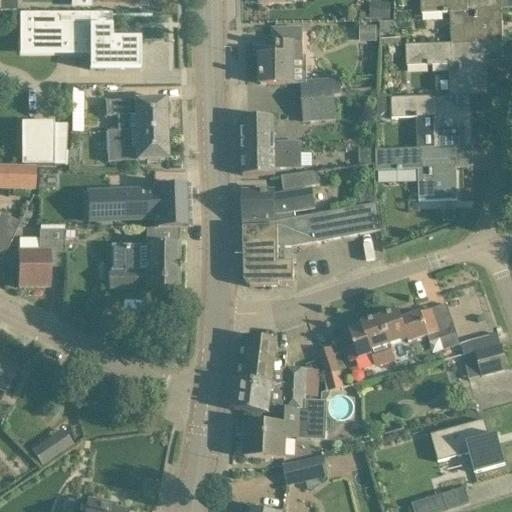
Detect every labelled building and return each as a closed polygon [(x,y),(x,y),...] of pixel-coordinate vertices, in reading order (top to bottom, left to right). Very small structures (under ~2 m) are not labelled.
[(421,0),(422,16),(450,15),(451,46),(465,46),(482,45),(503,44),(502,10),(498,10),(497,0),(421,0)] [(390,4),(370,3),(370,20),(389,21),(390,4)] [(33,17),(33,50),(59,50),(59,42),(89,42),(89,56),(89,71),(140,71),(140,40),(111,40),(106,40),(106,29),(111,29),(111,15),(19,15),(19,17),(33,17)] [(363,28),(363,44),(377,44),(377,28),(363,28)] [(302,59),(302,33),(275,33),(275,46),(261,46),(261,86),(293,86),(293,59),(302,59)] [(451,46),(406,48),(407,68),(448,67),(448,79),(449,97),(467,97),(488,97),(487,63),(483,63),(482,45),(465,46),(451,46)] [(302,100),(341,98),(340,82),(301,83),(302,100)] [(72,94),(72,107),(83,107),(83,94),(72,94)] [(436,97),(391,99),(391,108),(392,120),(434,119),(435,150),(435,151),(452,150),(473,149),(471,115),(468,115),(467,97),(449,97),(436,97)] [(341,99),(341,98),(302,100),(303,125),(336,122),(335,99),(341,99)] [(391,99),(377,100),(377,118),(381,118),(387,112),(387,108),(391,108),(391,99)] [(106,133),(106,134),(166,132),(165,101),(134,102),(134,103),(107,104),(107,117),(116,117),(117,133),(106,133)] [(274,119),(262,119),(242,119),(242,156),(290,157),(290,159),(302,160),(302,145),(274,145),(274,119)] [(25,167),(68,168),(70,129),(69,129),(68,146),(57,146),(57,125),(25,124),(25,167)] [(166,132),(106,134),(107,152),(108,152),(108,163),(137,162),(137,163),(167,162),(166,132)] [(422,150),(376,151),(376,174),(418,172),(419,203),(458,202),(456,172),(456,170),(456,168),(453,168),(452,150),(435,151),(435,150),(422,150)] [(374,152),(359,152),(359,168),(375,166),(374,152)] [(242,156),(243,177),(263,177),(275,176),(275,172),(302,172),(302,160),(290,159),(290,157),(242,156)] [(0,190),(35,191),(35,170),(0,169),(0,190)] [(281,179),(283,192),(319,186),(317,174),(281,179)] [(154,193),(86,196),(87,224),(155,221),(155,230),(177,229),(185,229),(189,229),(187,189),(167,190),(154,190),(154,193)] [(258,223),(274,223),(274,219),(315,213),(312,193),(275,199),(274,192),(257,192),(257,194),(243,194),(244,221),(258,221),(258,223)] [(359,196),(362,208),(376,205),(373,193),(359,196)] [(279,272),(278,264),(284,264),(284,249),(293,249),(381,233),(376,205),(362,208),(342,212),(277,224),(277,225),(270,225),(270,229),(244,229),(245,274),(279,272)] [(444,208),(444,220),(456,220),(456,208),(444,208)] [(0,261),(2,263),(20,224),(0,214),(0,261)] [(109,272),(109,291),(122,291),(176,291),(178,291),(178,246),(177,246),(177,229),(155,230),(146,231),(147,246),(147,248),(144,248),(124,248),(124,272),(111,272),(109,272)] [(64,231),(39,231),(39,254),(18,254),(18,289),(49,289),(49,268),(64,268),(64,231)] [(38,250),(37,237),(19,238),(19,251),(38,250)] [(294,264),(284,264),(278,264),(279,272),(245,274),(245,283),(251,289),(279,288),(279,286),(294,286),(294,264)] [(398,310),(382,316),(391,344),(408,338),(410,344),(423,339),(427,338),(429,344),(442,340),(432,311),(402,321),(398,310)] [(355,347),(346,350),(351,364),(371,356),(376,370),(396,363),(389,345),(391,344),(382,316),(360,323),(362,328),(350,332),(355,347)] [(244,339),(241,363),(286,369),(288,356),(277,354),(278,343),(244,339)] [(472,354),(469,343),(463,346),(467,356),(472,354)] [(497,348),(475,354),(476,360),(481,378),(482,378),(508,372),(508,371),(502,347),(501,347),(497,348)] [(168,361),(178,362),(180,350),(170,349),(168,361)] [(332,349),(318,354),(325,378),(340,373),(332,349)] [(0,390),(6,393),(17,371),(0,361),(0,390)] [(306,398),(319,399),(320,372),(286,371),(286,369),(241,363),(235,412),(269,416),(269,411),(301,413),(301,412),(305,412),(306,398)] [(322,394),(321,402),(326,403),(331,396),(326,393),(322,394)] [(251,463),(292,465),(292,444),(307,445),(307,416),(276,414),(276,419),(278,419),(277,429),(252,428),(251,463)] [(505,466),(497,437),(490,439),(485,422),(431,437),(438,464),(469,455),(474,474),(505,466)] [(61,427),(29,448),(41,466),(73,446),(61,427)] [(328,477),(324,457),(282,468),(287,487),(328,477)] [(444,511),(447,511),(442,496),(412,505),(413,511),(444,511)] [(112,511),(107,511),(108,506),(88,502),(86,511),(112,511)]
